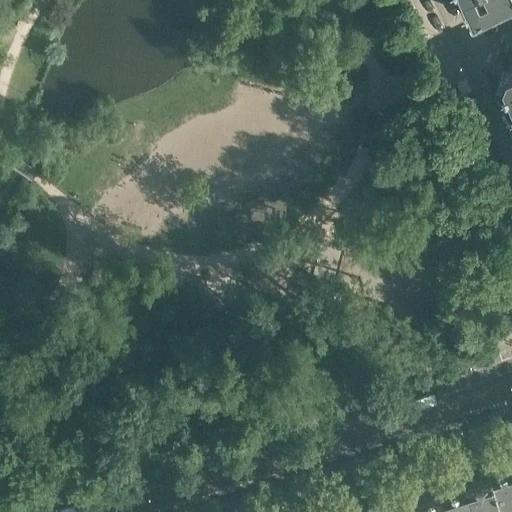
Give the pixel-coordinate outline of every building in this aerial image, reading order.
[(511,0),(467,0),(476,16),(477,17),(511,0)] [(511,66),(508,68),(508,69),(504,68),(500,76),(505,78),(504,78),(511,94),(511,66)] [(42,220),(28,226),(36,245),(50,239),(42,220)] [(511,332),(511,328),(510,321),(496,325),(500,336),(511,332)] [(511,511),(511,468),(510,461),(487,468),(500,511),(511,511)] [(500,511),(487,468),(462,476),(473,511),(500,511)] [(473,511),(462,476),(438,484),(446,511),(473,511)] [(446,511),(438,484),(414,492),(419,511),(446,511)] [(419,511),(414,492),(389,500),(393,511),(419,511)] [(393,511),(389,500),(362,508),(363,511),(393,511)]
